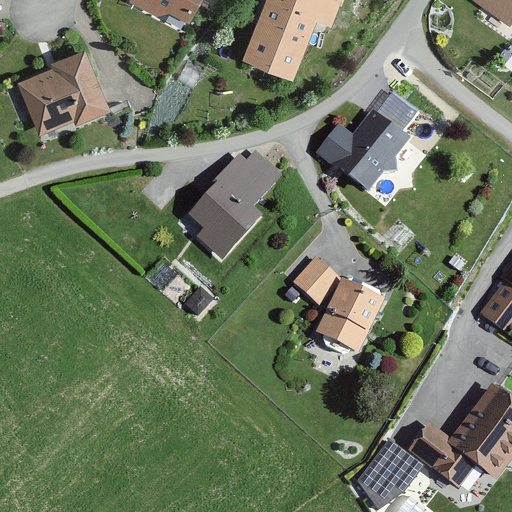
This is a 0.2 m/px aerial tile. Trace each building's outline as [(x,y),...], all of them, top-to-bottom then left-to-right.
[(164,21),(167,14),(187,24),(198,0),(130,0),(129,3),(164,21)] [(337,2),(330,0),(263,0),(240,61),(289,79),(311,22),(328,28),(337,2)] [(511,24),(511,0),(468,0),(509,29),(511,24)] [(108,113),(83,52),(47,66),(49,71),(15,85),(36,136),(70,122),(73,128),(108,113)] [(406,145),(369,115),(327,167),(364,197),(406,145)] [(281,181),(254,155),(244,166),(236,158),(208,188),(212,191),(186,219),(200,232),(193,239),(219,263),(260,219),(252,212),(281,181)] [(338,282),(315,261),(292,287),(316,308),(338,282)] [(511,268),(500,283),(503,285),(478,316),(502,334),(511,321),(511,268)] [(384,305),(342,285),(316,338),(358,358),(384,305)] [(511,459),(511,407),(490,391),(448,443),(428,428),(407,454),(455,491),(473,469),(493,484),(511,459)] [(380,511),(390,503),(396,506),(422,471),(387,445),(357,485),(374,511),(380,511)]
